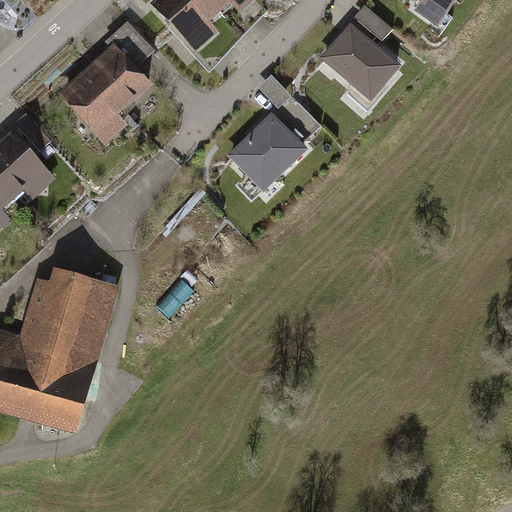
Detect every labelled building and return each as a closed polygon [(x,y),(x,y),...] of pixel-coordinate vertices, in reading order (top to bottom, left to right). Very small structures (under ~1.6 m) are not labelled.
[(0,0),(0,24),(12,14),(0,0)] [(200,54),(237,19),(218,0),(159,0),(153,5),(200,54)] [(218,0),(237,19),(256,0),(218,0)] [(417,0),(412,7),(444,29),(464,0),(417,0)] [(366,4),(358,19),(390,36),(398,22),(366,4)] [(114,48),(61,94),(107,145),(133,122),(127,115),(159,87),(139,65),(157,49),(133,22),(110,43),(114,48)] [(396,68),(347,25),(317,59),(366,101),(396,68)] [(289,98),(295,88),(274,74),(267,84),(289,98)] [(265,198),(309,149),(272,115),(227,164),(265,198)] [(52,145),(28,119),(17,128),(41,154),(52,145)] [(0,147),(0,187),(21,213),(56,184),(15,135),(0,147)] [(0,229),(21,213),(0,187),(0,229)] [(0,406),(84,428),(121,282),(64,267),(60,285),(43,280),(29,336),(2,330),(0,339),(0,406)]
